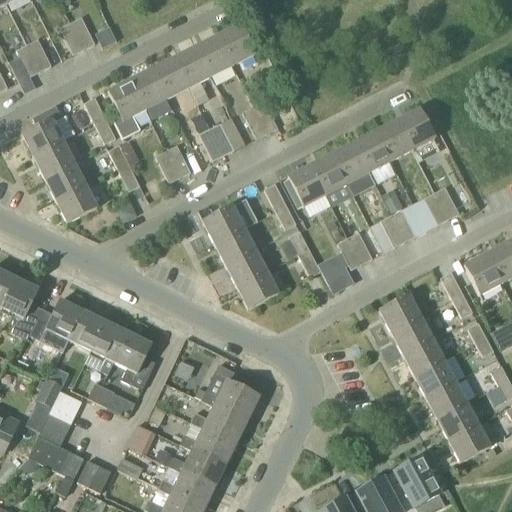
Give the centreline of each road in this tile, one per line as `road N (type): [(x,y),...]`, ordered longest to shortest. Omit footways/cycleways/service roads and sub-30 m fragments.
road 1 (residential): [(102,272),(114,249),(398,97)]
road 2 (residential): [(286,358),(298,338),(511,222)]
road 3 (residential): [(0,129),(216,16)]
road 4 (residential): [(286,358),(102,272)]
road 5 (residential): [(260,511),(309,403),(301,369),(286,358)]
